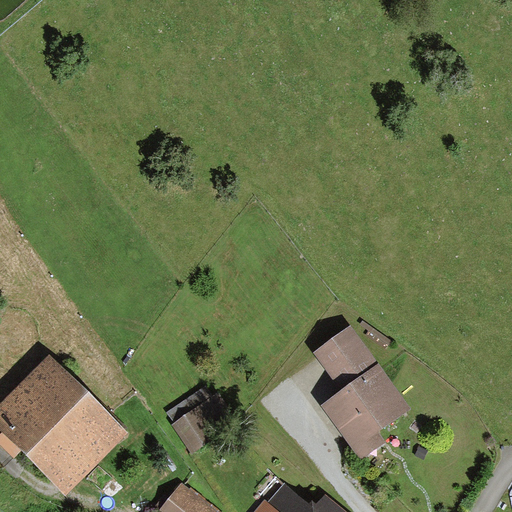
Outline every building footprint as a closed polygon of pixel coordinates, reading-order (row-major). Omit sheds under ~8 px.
[(343,328),(292,362),(351,447),(402,413),(343,328)] [(43,354),(0,391),(0,449),(39,494),(111,431),(43,354)] [(198,384),(176,420),(214,443),(236,407),(198,384)] [(305,511),(280,491),(263,511),(330,511),(324,507),(319,511),(305,511)] [(207,511),(183,492),(166,511),(207,511)]
